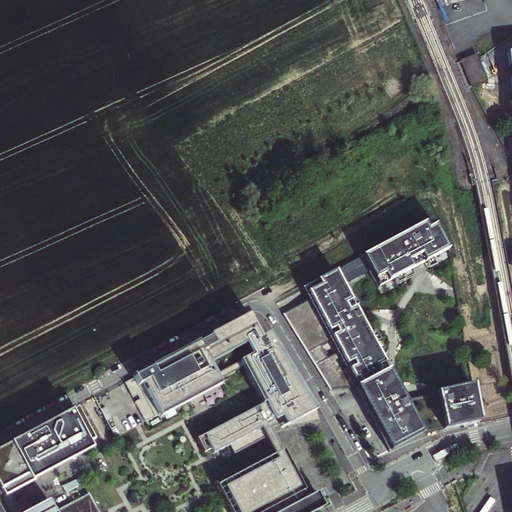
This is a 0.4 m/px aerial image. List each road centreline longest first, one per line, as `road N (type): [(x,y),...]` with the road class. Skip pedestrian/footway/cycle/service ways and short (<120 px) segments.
road 1 (residential): [(0,439),(254,306),(268,314),(365,478)]
road 2 (unknown): [(444,443),(430,391),(415,371),(382,379),(329,415)]
road 3 (residential): [(511,427),(432,447),(365,478)]
